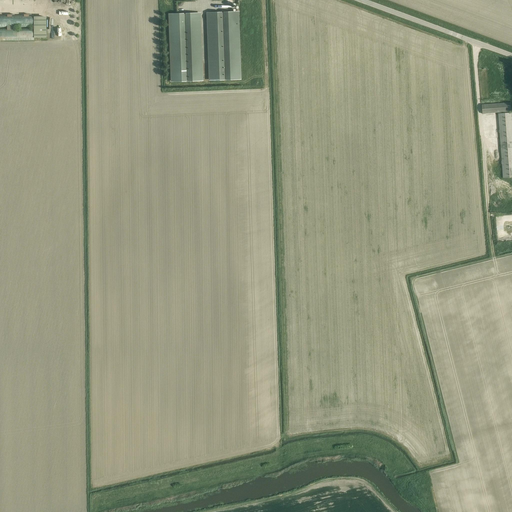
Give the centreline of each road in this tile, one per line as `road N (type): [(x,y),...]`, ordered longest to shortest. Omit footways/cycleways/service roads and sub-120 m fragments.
road 1 (track): [(477,42),(493,257)]
road 2 (tertiary): [(511,55),(360,0)]
